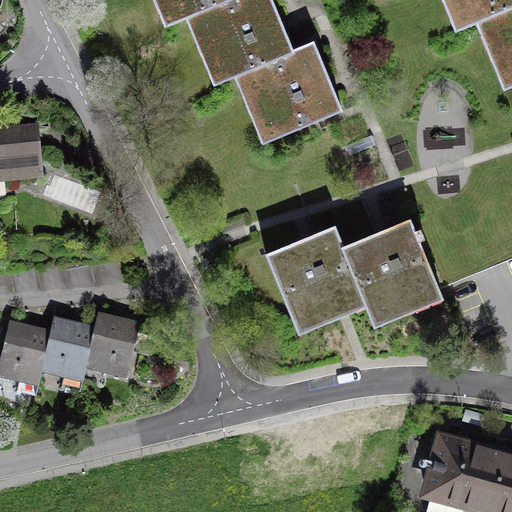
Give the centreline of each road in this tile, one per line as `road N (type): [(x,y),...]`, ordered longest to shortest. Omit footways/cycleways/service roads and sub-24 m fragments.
road 1 (residential): [(66,66),(210,348),(222,411)]
road 2 (residential): [(222,411),(375,380),(442,378),(511,389)]
road 3 (residential): [(0,464),(222,411)]
